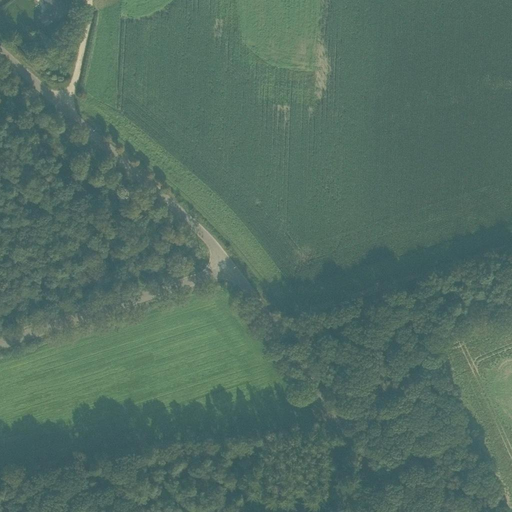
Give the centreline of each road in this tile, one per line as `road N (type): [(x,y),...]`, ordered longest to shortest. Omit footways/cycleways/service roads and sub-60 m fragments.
road 1 (unclassified): [(236,263),(0,41)]
road 2 (unclassified): [(407,511),(236,263)]
road 3 (unclassified): [(0,341),(236,263)]
road 4 (track): [(276,317),(511,239)]
